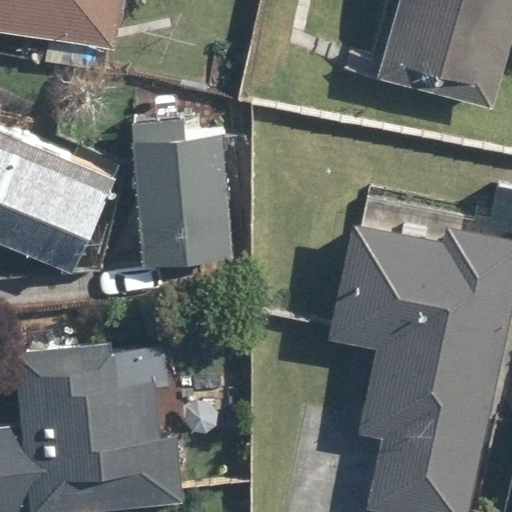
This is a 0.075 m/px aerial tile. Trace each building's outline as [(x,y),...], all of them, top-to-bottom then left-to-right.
[(0,0),(0,24),(107,43),(114,0),(0,0)] [(511,3),(511,0),(388,0),(369,73),(486,104),(511,3)] [(224,111),(127,117),(136,262),(234,256),(224,111)] [(116,176),(0,124),(0,239),(73,272),(116,176)] [(477,221),(415,209),(412,227),(342,214),(320,332),(369,341),(352,434),(373,438),(360,507),(386,511),(469,511),(511,280),(511,180),(485,176),(477,221)] [(0,425),(0,511),(65,511),(179,502),(163,329),(0,344),(8,425),(0,425)]
